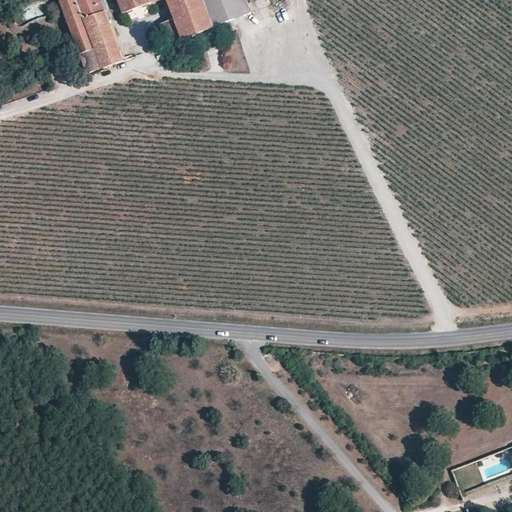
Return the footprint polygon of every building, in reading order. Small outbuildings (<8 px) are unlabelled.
[(60,0),(82,56),(97,51),(86,19),(80,0),(60,0)] [(108,12),(103,0),(80,0),(86,19),(108,12)] [(152,3),(151,0),(118,0),(123,13),(152,3)] [(175,21),(182,40),(214,28),(203,0),(166,0),(167,0),(175,21)] [(248,0),(241,0),(240,0),(203,0),(214,28),(254,14),(248,0)] [(126,61),(108,12),(86,19),(97,51),(104,69),(126,61)] [(167,45),(182,40),(175,21),(160,25),(167,45)] [(104,69),(97,51),(82,56),(88,74),(104,69)] [(450,470),(454,482),(464,478),(460,467),(450,470)]
